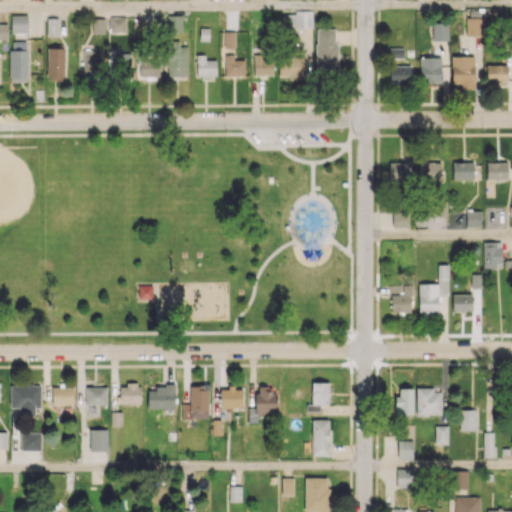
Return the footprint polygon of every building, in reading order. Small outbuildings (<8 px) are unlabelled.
[(312,28),(312,12),(284,12),(284,28),(312,28)] [(10,33),(27,33),(27,15),(11,14),(10,33)] [(182,15),(167,15),(167,32),(181,32),(182,15)] [(109,33),(125,33),(126,17),(110,17),(109,33)] [(466,35),(482,35),(483,18),(466,17),(466,35)] [(58,18),(46,18),(47,36),(58,36),(58,18)] [(104,34),(104,18),(92,18),(92,33),(104,34)] [(448,22),(432,22),(432,40),(448,40),(448,22)] [(316,72),(336,72),(336,29),(316,29),(316,72)] [(234,47),(235,31),(224,31),(224,47),(234,47)] [(187,75),(187,46),(179,46),(179,40),(163,41),(163,67),(167,67),(168,75),(187,75)] [(27,41),(10,41),(9,81),(26,81),(27,41)] [(64,48),(47,47),(46,80),(63,81),(64,48)] [(97,53),(82,54),(82,76),(97,76),(97,53)] [(130,53),(109,53),(109,74),(130,74),(130,53)] [(197,80),(215,80),(215,60),(205,60),(205,54),(197,54),(197,80)] [(224,75),(244,75),(244,60),(233,60),(233,54),(225,54),(224,75)] [(253,54),(253,75),(272,75),(272,54),(253,54)] [(279,76),(287,76),(288,80),(305,79),(305,56),(278,57),(279,76)] [(473,56),(451,56),(452,88),(474,88),(473,56)] [(440,57),(419,57),(419,82),(441,82),(440,57)] [(159,76),(159,58),(139,58),(139,76),(159,76)] [(506,64),(486,65),(486,83),(507,82),(506,64)] [(389,82),(412,82),(412,65),(389,65),(389,82)] [(389,181),(410,181),(410,161),(389,162),(389,181)] [(440,179),(440,162),(420,162),(420,180),(440,179)] [(452,179),(472,179),(472,162),(451,162),(452,179)] [(507,179),(506,162),(485,162),(486,179),(507,179)] [(447,216),(446,199),(433,200),(434,217),(447,216)] [(465,226),(481,227),(481,210),(466,210),(465,226)] [(501,268),(501,241),(482,241),(482,268),(501,268)] [(418,314),(438,313),(437,295),(448,295),(448,264),(437,264),(437,283),(418,284),(418,314)] [(139,286),(140,301),(154,301),(153,286),(139,286)] [(472,311),(471,294),(451,294),(452,312),(472,311)] [(409,295),(390,295),(390,311),(410,311),(409,295)] [(328,406),(328,382),(311,383),(311,406),(328,406)] [(10,384),(9,407),(18,407),(18,415),(34,415),(34,407),(40,407),(40,384),(10,384)] [(119,404),(139,403),(139,384),(119,384),(119,404)] [(147,408),(174,408),(174,385),(155,384),(155,390),(147,390),(147,408)] [(255,414),(275,414),(276,385),(256,384),(255,414)] [(207,419),(208,385),(189,385),(189,404),(181,404),(181,418),(207,419)] [(106,404),(106,386),(85,387),(85,404),(106,404)] [(395,414),(412,414),(412,386),(395,386),(395,414)] [(51,404),(72,404),(72,387),(51,387),(51,404)] [(219,408),(242,407),(242,388),(219,388),(219,408)] [(415,415),(441,414),(441,388),(415,389),(415,415)] [(459,430),(476,430),(476,410),(459,409),(459,430)] [(110,426),(120,426),(120,412),(110,412),(110,426)] [(311,456),(328,455),(327,419),(310,419),(311,456)] [(447,444),(448,425),(435,425),(434,443),(447,444)] [(108,450),(107,429),(89,429),(89,450),(108,450)] [(41,432),(21,432),(20,450),(40,450),(41,432)] [(483,457),(494,457),(494,432),(482,432),(483,457)] [(397,458),(413,458),(414,440),(397,440),(397,458)] [(396,487),(413,487),(412,468),(396,468),(396,487)] [(467,488),(467,470),(452,470),(452,488),(467,488)] [(304,511),(327,510),(327,477),(304,477),(304,511)] [(282,494),(292,494),(293,478),(282,478),(282,494)] [(241,486),(229,486),(229,501),(241,501),(241,486)] [(453,511),(479,511),(480,497),(454,496),(453,511)]
